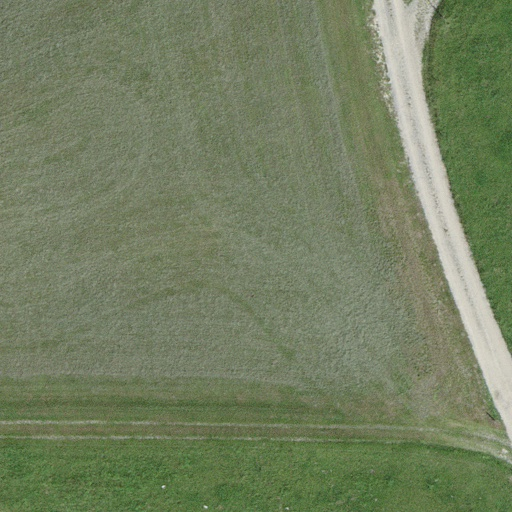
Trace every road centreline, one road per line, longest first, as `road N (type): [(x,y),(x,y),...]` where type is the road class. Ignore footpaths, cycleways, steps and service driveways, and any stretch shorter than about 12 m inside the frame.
road 1 (track): [(511,433),(0,428)]
road 2 (track): [(511,422),(463,302),(397,0)]
